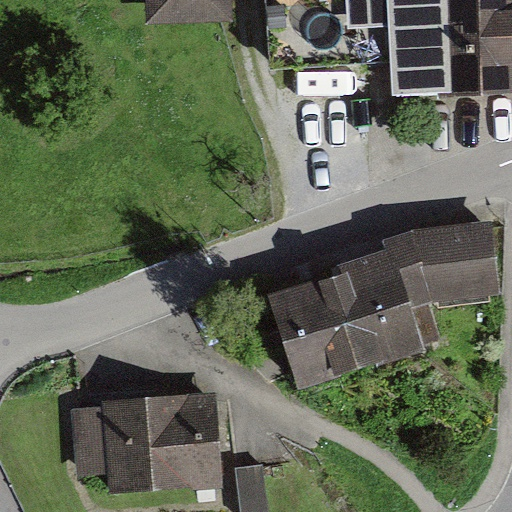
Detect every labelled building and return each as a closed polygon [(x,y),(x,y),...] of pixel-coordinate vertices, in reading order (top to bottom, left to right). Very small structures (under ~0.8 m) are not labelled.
[(151,0),(154,25),(230,23),(228,0),(151,0)] [(392,68),(393,104),(511,98),(511,0),(265,0),(269,74),(392,68)] [(390,243),(277,278),(301,377),(433,335),(429,290),(502,281),(495,213),(389,227),(390,243)] [(221,410),(86,418),(91,511),(122,511),(227,505),(221,410)] [(270,511),(271,468),(243,468),(242,511),(270,511)]
